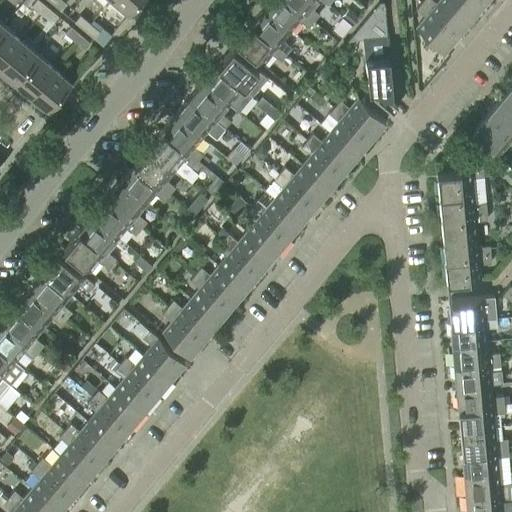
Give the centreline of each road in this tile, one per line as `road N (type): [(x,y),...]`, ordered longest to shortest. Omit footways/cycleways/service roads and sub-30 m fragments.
road 1 (residential): [(387,189),(117,511)]
road 2 (residential): [(436,511),(434,496),(415,479),(387,189)]
road 3 (tertiary): [(51,173),(194,0)]
road 4 (residential): [(511,13),(389,156),(387,189)]
